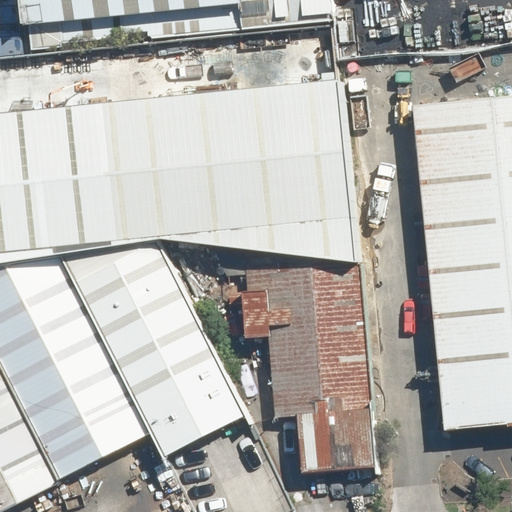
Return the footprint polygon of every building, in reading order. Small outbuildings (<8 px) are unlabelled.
[(336,21),(333,0),(24,0),(30,51),(336,21)] [(381,469),(345,84),(336,85),(332,51),(276,56),(279,91),(0,113),(0,270),(64,261),(123,253),(162,246),(212,249),(229,278),(231,307),(248,305),(252,342),(271,341),(278,420),(300,418),(306,476),(381,469)] [(511,100),(419,109),(450,434),(511,428),(511,100)] [(64,261),(169,459),(249,418),(162,246),(123,253),(64,261)] [(0,270),(0,361),(64,482),(154,436),(64,261),(0,270)] [(11,511),(62,487),(0,365),(0,511),(11,511)]
